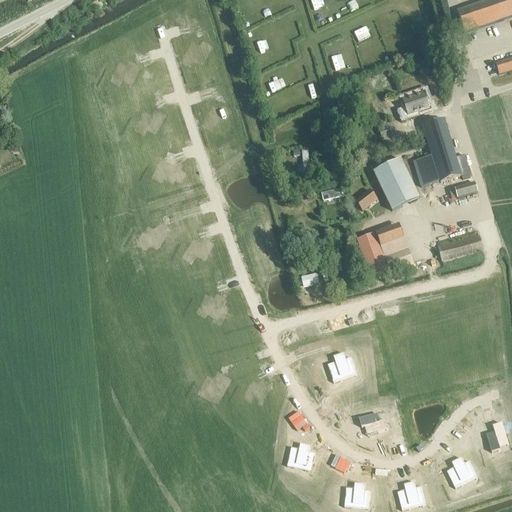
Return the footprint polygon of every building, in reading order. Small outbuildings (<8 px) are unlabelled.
[(511,0),(493,0),(457,13),(464,34),(511,18),(511,0)] [(324,1),(314,4),(318,14),(328,10),(324,1)] [(209,28),(201,24),(193,40),(200,45),(204,38),(214,43),(221,30),(210,25),(209,28)] [(352,55),(357,52),(351,40),(345,43),(352,55)] [(507,51),(505,51),(504,49),(494,52),(496,59),(506,56),(508,55),(507,51)] [(498,77),(511,72),(511,59),(506,61),(505,58),(492,61),(493,65),(495,64),(498,77)] [(125,70),(117,67),(111,84),(120,87),(122,80),(133,84),(138,70),(126,66),(125,70)] [(293,85),(298,96),(305,92),(300,82),(293,85)] [(402,101),(408,117),(430,110),(424,94),(402,101)] [(151,113),(143,110),(136,126),(144,130),(147,123),(158,128),(164,114),(153,110),(151,113)] [(464,156),(456,159),(444,120),(422,127),(432,157),(413,163),(421,189),(440,183),(440,184),(470,175),(464,156)] [(242,128),(234,125),(227,141),(235,145),(238,138),(249,143),(254,129),(244,124),(242,128)] [(389,129),(380,132),(384,146),(393,143),(389,129)] [(310,172),(309,152),(302,152),(304,173),(310,172)] [(153,163),(145,160),(138,176),(145,180),(147,176),(158,181),(159,179),(164,182),(168,173),(163,171),(166,165),(155,160),(153,163)] [(401,160),(373,173),(392,212),(419,199),(401,160)] [(331,162),(333,180),(341,178),(338,161),(331,162)] [(455,190),(458,200),(477,194),(474,184),(455,190)] [(321,194),(323,202),(344,197),(342,189),(321,194)] [(368,190),(352,203),(362,215),(378,202),(368,190)] [(398,227),(355,243),(371,284),(414,267),(398,227)] [(154,232),(146,228),(138,244),(146,248),(149,241),(159,247),(166,234),(155,228),(154,232)] [(204,238),(196,235),(188,252),(197,255),(200,249),(211,253),(216,240),(206,235),(204,238)] [(438,249),(442,263),(483,252),(479,237),(438,249)] [(301,279),(304,290),(320,286),(317,275),(301,279)] [(206,294),(198,310),(207,314),(208,310),(219,315),(217,319),(223,322),(229,307),(224,305),(227,299),(216,294),(214,297),(206,294)] [(335,362),(327,364),(330,382),(339,379),(338,375),(349,373),(349,371),(355,369),(353,360),(347,362),(346,355),(334,358),(335,362)] [(214,379),(207,375),(199,392),(208,396),(211,389),(221,394),(227,380),(216,375),(214,379)] [(260,385),(252,382),(245,399),(253,402),(256,396),(266,400),(273,387),(262,382),(260,385)] [(376,413),(359,418),(361,427),(368,425),(371,436),(385,432),(383,421),(379,422),(376,413)] [(494,433),(485,435),(489,453),(499,451),(497,444),(508,441),(504,426),(493,429),(494,433)] [(300,453),(292,451),(289,469),(298,470),(299,466),(310,468),(310,472),(316,473),(318,457),(312,456),(313,450),(301,448),(300,453)] [(455,469),(447,472),(454,489),(462,485),(461,481),(471,476),(470,475),(476,472),(472,463),(466,466),(464,460),(453,465),(455,469)] [(406,490),(398,492),(401,510),(410,508),(409,504),(420,502),(421,505),(427,504),(424,489),(419,490),(417,484),(405,486),(406,490)] [(355,491),(346,490),(344,508),(354,509),(354,505),(366,506),(366,504),(372,504),(373,495),(367,495),(367,488),(355,487),(355,491)]
